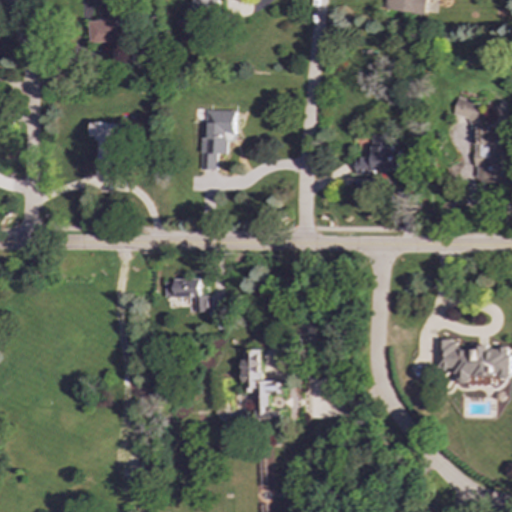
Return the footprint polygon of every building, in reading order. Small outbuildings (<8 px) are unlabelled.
[(91,43),(131,40),(130,19),(125,19),(124,0),(98,0),(100,21),(90,21),(91,43)] [(195,0),(195,2),(180,25),(200,39),(218,13),(218,0),(195,0)] [(511,183),(511,163),(503,164),(502,132),(488,132),(488,106),(458,98),(454,115),(474,120),(475,184),(511,183)] [(200,169),(216,170),(216,154),(231,154),(232,111),(206,111),(205,122),(201,122),(200,169)] [(122,123),(91,123),(91,138),(101,138),(101,154),(113,154),(113,160),(102,160),(101,171),(120,171),(121,154),(122,123)] [(401,171),(401,150),(392,150),(392,135),(372,135),(372,159),(356,159),(356,174),(375,174),(375,171),(401,171)] [(213,312),(212,295),(202,296),(202,279),(166,280),(166,298),(196,297),(197,312),(213,312)] [(510,377),(511,348),(458,346),(459,340),(439,340),(437,367),(457,368),(457,383),(471,384),(471,376),(510,377)] [(257,423),(283,423),(283,410),(272,410),(272,396),(286,396),(286,381),(263,380),(263,350),(245,349),(244,392),(257,392),(257,423)]
